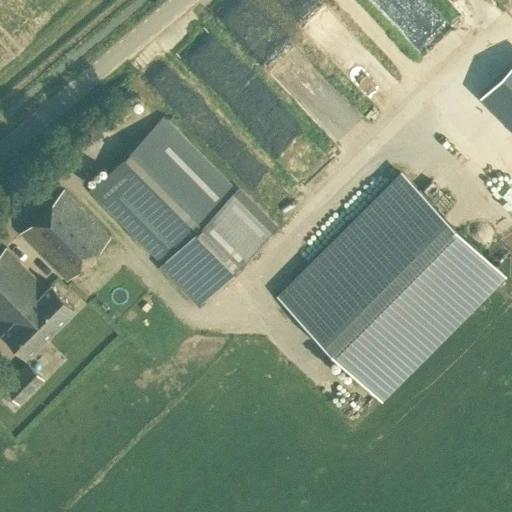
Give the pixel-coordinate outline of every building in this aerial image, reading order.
[(261,13),(270,3),(266,0),(248,0),(234,16),(258,37),(271,22),(261,13)] [(160,74),(173,93),(187,83),(174,64),(160,74)] [(300,134),(237,73),(219,91),(282,153),(300,134)] [(217,108),(205,116),(219,138),(230,130),(217,108)] [(235,189),(164,117),(91,189),(163,261),(162,262),(201,301),(274,228),(235,189)] [(332,119),(272,177),(296,202),(356,144),(332,119)] [(266,169),(248,148),(234,160),(252,181),(266,169)] [(506,264),(406,166),(284,294),(383,393),(506,264)] [(66,280),(110,235),(63,188),(18,233),(66,280)] [(46,288),(6,247),(0,252),(0,321),(5,327),(1,331),(25,355),(75,307),(51,282),(46,288)] [(17,403),(43,377),(25,359),(12,372),(15,375),(3,387),(17,403)]
